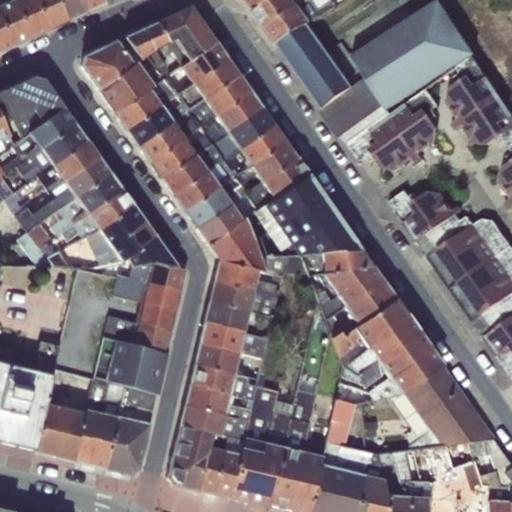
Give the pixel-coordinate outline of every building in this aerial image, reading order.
[(2,0),(4,3),(0,4),(0,22),(11,46),(30,38),(13,0),(2,0)] [(13,0),(30,38),(47,30),(33,0),(13,0)] [(33,0),(47,30),(65,22),(56,0),(33,0)] [(56,0),(65,22),(103,5),(100,0),(56,0)] [(243,0),(252,13),(270,0),(243,0)] [(270,0),(252,13),(264,29),(311,0),(270,0)] [(330,0),(311,0),(264,29),(276,46),(307,26),(335,8),(330,0)] [(307,26),(276,46),(322,111),(323,111),(342,138),(342,139),(348,147),(388,119),(427,91),(456,71),(473,59),(474,56),(438,2),(351,59),(366,82),(352,90),(307,26)] [(183,11),(154,25),(165,46),(165,56),(171,53),(180,67),(213,44),(191,13),(191,12),(183,10),(183,11)] [(0,51),(11,46),(0,22),(0,51)] [(165,46),(154,25),(82,58),(79,67),(96,91),(143,61),(146,59),(161,80),(165,77),(165,65),(156,52),(165,46)] [(165,77),(161,80),(174,97),(225,61),(213,44),(180,67),(165,77)] [(143,61),(96,91),(112,114),(161,80),(146,59),(143,61)] [(473,59),(456,71),(459,75),(453,80),(456,86),(451,89),(448,104),(458,120),(451,126),(453,129),(499,99),(473,59)] [(225,61),(174,97),(179,105),(185,113),(236,77),(225,61)] [(236,77),(185,113),(190,119),(197,129),(213,118),(248,93),(236,77)] [(31,81),(0,94),(0,119),(1,122),(10,118),(20,138),(60,109),(42,83),(31,80),(31,81)] [(161,80),(112,114),(125,131),(168,101),(174,97),(161,80)] [(427,91),(388,119),(419,164),(422,162),(417,154),(433,143),(435,128),(431,122),(437,118),(430,109),(436,105),(427,91)] [(248,93),(213,118),(219,127),(216,129),(212,125),(200,133),(202,136),(209,146),(219,139),(224,135),(260,110),(248,93)] [(511,116),(499,99),(453,129),(455,132),(463,127),(474,144),(489,146),(494,142),(498,148),(505,144),(508,149),(511,146),(511,116)] [(168,101),(125,131),(136,147),(177,118),(185,113),(179,105),(174,109),(168,101)] [(11,144),(9,145),(17,157),(20,162),(72,126),(60,109),(20,138),(11,144)] [(219,139),(209,146),(222,164),(271,126),(260,110),(224,135),(229,143),(224,146),(219,139)] [(177,118),(136,147),(148,164),(182,139),(197,129),(190,119),(186,122),(188,124),(184,127),(177,118)] [(0,119),(0,151),(9,145),(11,144),(1,122),(0,119)] [(388,119),(348,147),(360,165),(362,164),(361,163),(365,160),(370,166),(375,162),(379,167),(394,171),(410,159),(415,166),(419,164),(388,119)] [(20,162),(14,166),(22,177),(36,167),(40,173),(84,142),(72,126),(20,162)] [(271,126),(222,164),(233,179),(283,143),(271,126)] [(182,139),(148,164),(159,180),(194,156),(204,149),(209,146),(202,136),(187,146),(182,139)] [(11,193),(1,200),(13,217),(21,212),(15,203),(41,185),(47,194),(51,191),(96,159),(84,142),(40,173),(35,177),(15,191),(11,193)] [(283,143),(233,179),(243,194),(244,195),(247,192),(242,185),(253,177),(259,185),(295,160),(283,143)] [(194,156),(159,180),(171,196),(222,164),(209,146),(204,149),(209,156),(199,163),(194,156)] [(511,146),(508,149),(511,154),(505,159),(509,165),(504,168),(500,183),(511,199),(504,205),(506,208),(511,203),(511,146)] [(0,175),(14,166),(20,162),(17,157),(1,168),(0,167),(0,175)] [(21,212),(13,217),(24,232),(57,210),(107,175),(96,159),(51,191),(56,198),(30,215),(25,209),(21,212)] [(247,192),(244,195),(256,211),(306,176),(296,162),(295,160),(259,185),(247,192)] [(222,164),(171,196),(183,213),(233,179),(222,164)] [(107,175),(57,210),(64,218),(49,228),(56,236),(59,234),(119,191),(107,175)] [(0,176),(0,198),(1,200),(11,193),(0,176)] [(256,211),(270,234),(321,201),(322,200),(323,200),(307,178),(306,176),(256,211)] [(233,179),(183,213),(194,229),(229,204),(243,194),(233,179)] [(119,191),(59,234),(65,242),(77,234),(81,239),(84,237),(93,232),(130,207),(119,191)] [(441,226),(456,216),(461,212),(458,209),(451,214),(439,198),(424,195),(418,200),(415,194),(408,198),(405,194),(406,193),(406,191),(388,204),(415,244),(441,226)] [(336,221),(337,220),(323,200),(322,200),(321,201),(270,234),(284,256),(336,221)] [(229,204),(194,229),(206,246),(241,221),(229,204)] [(93,232),(84,237),(98,265),(92,266),(92,270),(119,266),(154,239),(130,207),(93,232)] [(441,226),(415,244),(424,256),(427,260),(440,279),(449,291),(511,248),(493,222),(482,220),(473,227),(467,218),(460,222),(456,216),(441,226)] [(241,221),(206,246),(217,262),(258,272),(257,261),(258,261),(257,256),(244,219),(241,221)] [(299,256),(358,251),(356,248),(337,220),(336,221),(284,256),(285,257),(299,256)] [(39,223),(24,232),(36,248),(50,239),(39,223)] [(36,248),(24,232),(16,240),(35,266),(51,268),(36,248)] [(118,270),(116,275),(122,277),(123,270),(133,267),(137,263),(175,268),(154,239),(119,266),(118,270)] [(511,249),(511,248),(449,291),(483,340),(511,318),(511,249)] [(358,251),(299,256),(305,274),(306,276),(318,275),(370,267),(358,251)] [(284,256),(257,256),(258,261),(257,261),(258,272),(280,277),(281,275),(285,257),(284,256)] [(285,257),(281,275),(305,274),(299,256),(285,257)] [(217,262),(212,283),(274,299),(277,286),(256,282),(258,272),(217,262)] [(133,267),(131,279),(178,292),(183,271),(175,268),(137,263),(133,267)] [(330,301),(323,292),(314,295),(321,313),(324,321),(332,315),(341,309),(380,282),(370,267),(318,275),(334,298),(330,301)] [(122,277),(116,275),(111,296),(138,303),(174,313),(178,292),(131,279),(122,277)] [(332,315),(324,321),(330,338),(332,343),(393,301),(380,282),(341,309),(347,318),(338,325),(332,315)] [(212,283),(208,303),(247,313),(258,315),(270,318),(274,300),(274,299),(212,283)] [(393,301),(332,343),(341,366),(407,320),(393,301)] [(138,303),(134,324),(169,333),(174,313),(138,303)] [(208,303),(203,324),(241,334),(243,334),(246,323),(244,323),(247,313),(208,303)] [(107,317),(100,340),(164,355),(169,333),(134,324),(107,317)] [(511,318),(483,340),(511,379),(511,378),(511,318)] [(407,320),(341,366),(338,377),(347,381),(416,333),(407,320)] [(203,324),(198,345),(238,354),(260,359),(265,341),(265,340),(253,337),(243,334),(241,334),(203,324)] [(416,333),(347,381),(364,386),(384,374),(387,379),(387,378),(427,348),(416,333)] [(164,355),(100,340),(91,380),(123,388),(154,396),(164,355)] [(0,444),(30,451),(33,452),(44,405),(46,395),(58,346),(38,341),(31,372),(0,364),(0,444)] [(198,345),(194,365),(240,377),(242,371),(234,369),(238,354),(198,345)] [(387,378),(387,379),(366,393),(372,400),(388,397),(399,395),(439,366),(427,348),(387,378)] [(194,365),(189,386),(233,397),(251,401),(254,387),(255,382),(256,381),(240,377),(194,365)] [(399,395),(388,397),(410,429),(410,433),(406,433),(408,451),(413,450),(449,445),(467,443),(492,440),(491,440),(489,436),(439,366),(399,395)] [(44,405),(33,452),(72,462),(91,382),(71,377),(63,410),(44,405)] [(91,382),(72,462),(103,469),(123,388),(91,380),(91,382)] [(290,406),(267,508),(285,511),(286,511),(300,452),(303,442),(316,385),(296,380),(290,406)] [(189,386),(183,406),(247,421),(249,411),(230,406),(233,397),(189,386)] [(242,442),(228,498),(267,508),(290,406),(274,403),(277,392),(254,387),(251,401),(249,411),(247,421),(242,441),(242,442)] [(123,388),(103,469),(130,476),(137,471),(154,396),(123,388)] [(46,395),(44,405),(63,410),(66,400),(46,395)] [(319,457),(307,511),(361,511),(363,506),(376,455),(370,453),(363,452),(352,449),(344,447),(353,404),(332,398),(319,457)] [(183,406),(178,426),(210,433),(226,437),(228,437),(242,441),(247,421),(183,406)] [(210,433),(178,426),(175,440),(174,440),(173,446),(174,446),(171,457),(170,456),(168,465),(169,465),(165,478),(169,485),(196,491),(210,434),(210,433)] [(210,434),(196,491),(212,495),(226,437),(210,433),(210,434)] [(226,437),(212,495),(228,498),(242,442),(242,441),(228,437),(226,437)] [(492,440),(467,443),(471,459),(488,455),(493,474),(496,472),(495,471),(507,462),(492,440)] [(449,445),(413,450),(419,482),(427,483),(425,511),(465,511),(467,486),(458,485),(456,474),(449,445)] [(398,482),(410,482),(403,451),(391,453),(398,482)] [(300,452),(286,511),(307,511),(319,457),(300,452)] [(363,506),(361,511),(393,511),(399,485),(384,487),(376,455),(363,506)] [(488,476),(477,475),(481,486),(488,488),(486,511),(506,511),(508,487),(511,483),(511,484),(511,468),(507,462),(495,471),(496,472),(493,474),(488,476)] [(476,474),(456,474),(458,485),(467,486),(465,511),(486,511),(488,488),(481,486),(477,475),(476,474)] [(399,485),(393,511),(406,511),(410,482),(398,482),(399,485)] [(410,482),(406,511),(425,511),(427,483),(419,482),(410,482)]
